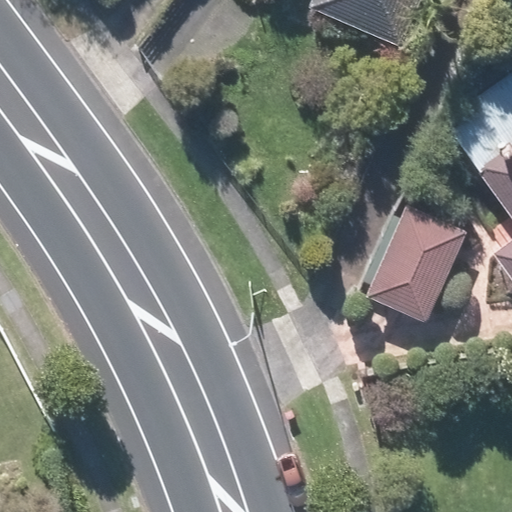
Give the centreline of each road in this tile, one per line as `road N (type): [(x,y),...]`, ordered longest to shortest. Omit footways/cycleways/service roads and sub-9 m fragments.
road 1 (unknown): [(269,511),(449,0)]
road 2 (secondary): [(243,511),(169,327),(76,170),(0,66)]
